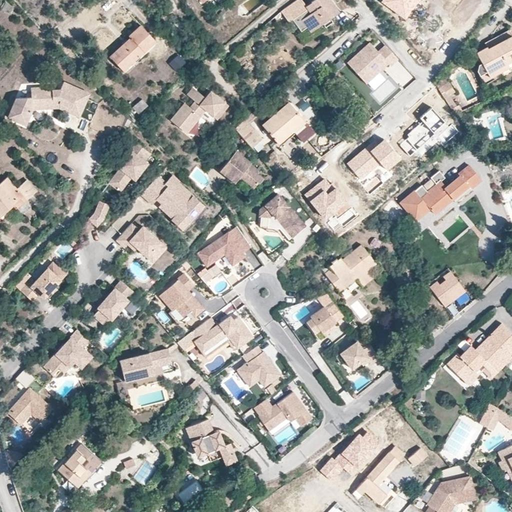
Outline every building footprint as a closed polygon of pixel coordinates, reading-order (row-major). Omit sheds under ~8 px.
[(307,8),(305,5),(301,0),(294,0),(285,6),(280,11),(288,22),(292,19),(307,8)] [(330,18),(339,12),(330,0),(312,0),(311,1),(314,6),(309,10),(307,8),(292,19),(301,31),(307,27),(310,32),(323,23),(325,27),(332,21),(330,18)] [(418,0),(381,0),(380,2),(404,19),(418,0)] [(314,6),(311,1),(305,5),(307,8),(309,10),(314,6)] [(7,16),(13,8),(6,3),(0,10),(7,16)] [(123,70),(155,40),(140,24),(128,35),(130,37),(109,56),(123,70)] [(487,48),(511,35),(508,29),(484,43),(486,46),(487,48)] [(477,72),(484,84),(511,70),(510,68),(511,67),(511,36),(511,35),(487,48),(486,46),(476,52),(482,64),(479,66),(477,72)] [(397,61),(385,47),(378,54),(369,44),(347,65),(366,86),(380,73),(378,72),(381,69),(382,71),(388,65),(390,68),(397,61)] [(176,74),(186,64),(178,55),(167,65),(176,74)] [(455,92),(442,74),(434,84),(444,99),(449,96),(455,92)] [(90,122),(98,103),(87,98),(89,93),(63,82),(60,89),(53,90),(52,87),(30,88),(31,97),(19,97),(10,118),(24,124),(31,109),(52,108),(52,100),(57,100),(59,101),(58,103),(80,113),(79,117),(90,122)] [(218,109),(224,102),(210,91),(205,97),(192,87),(186,95),(194,101),(190,107),(184,103),(170,120),(186,133),(205,109),(217,119),(223,112),(218,109)] [(510,98),(506,91),(498,95),(502,102),(510,98)] [(456,106),(449,96),(444,99),(451,108),(452,108),(456,106)] [(10,118),(19,97),(15,98),(7,117),(10,118)] [(138,113),(147,105),(142,99),(132,107),(138,113)] [(223,112),(228,105),(224,102),(218,109),(223,112)] [(58,103),(59,108),(79,117),(80,113),(58,103)] [(303,146),(315,136),(289,106),(282,112),(277,116),(262,129),(278,148),(294,135),(303,146)] [(442,121),(430,107),(418,117),(422,122),(407,134),(409,137),(400,144),(410,155),(434,135),(431,131),(442,121)] [(263,139),(248,122),(251,119),(249,116),(234,128),(252,148),(263,139)] [(365,148),(346,163),(359,179),(380,163),(385,169),(400,157),(385,138),(367,151),(365,148)] [(150,152),(133,139),(127,148),(129,149),(123,156),(125,165),(122,169),(120,167),(109,182),(120,191),(131,177),(132,178),(138,170),(140,172),(142,169),(147,162),(144,160),(150,152)] [(147,162),(142,169),(145,171),(150,165),(151,166),(158,158),(150,152),(144,160),(147,162)] [(258,173),(251,167),(252,166),(237,154),(220,174),(235,186),(240,179),(254,191),(258,186),(260,187),(264,181),(256,175),(258,173)] [(456,202),(471,189),(471,188),(481,179),(469,165),(459,174),(460,176),(447,187),(441,181),(445,178),(439,171),(431,178),(437,185),(428,193),(422,185),(402,203),(417,221),(430,209),(435,214),(453,198),(456,202)] [(172,218),(182,228),(202,206),(177,183),(179,182),(172,175),(165,183),(157,176),(140,194),(152,204),(156,199),(160,195),(164,199),(160,203),(159,204),(173,217),(172,218)] [(20,205),(36,191),(26,180),(17,188),(6,177),(0,182),(0,215),(17,201),(20,205)] [(120,191),(109,182),(107,185),(123,197),(126,197),(136,185),(135,179),(132,178),(131,177),(120,191)] [(325,178),(304,194),(324,219),(346,202),(332,183),(330,184),(325,178)] [(306,227),(280,195),(261,211),(260,218),(270,218),(269,229),(269,230),(280,230),(290,241),(292,239),(294,240),(298,237),(297,235),(306,227)] [(94,213),(89,219),(96,226),(103,218),(109,205),(99,200),(94,213)] [(182,228),(172,218),(170,220),(181,230),(182,228)] [(165,247),(142,226),(138,230),(131,223),(116,239),(123,247),(127,243),(129,241),(137,247),(147,257),(155,249),(159,253),(165,247)] [(428,232),(435,226),(432,223),(425,229),(428,232)] [(250,246),(236,226),(197,253),(206,266),(218,258),(216,256),(224,250),(234,263),(244,256),(242,252),(250,246)] [(137,247),(129,241),(127,243),(134,250),(137,247)] [(373,277),(367,270),(376,263),(361,244),(342,259),(339,257),(336,260),(335,258),(331,261),(332,263),(329,265),(331,268),(324,273),(339,292),(356,279),(362,286),(373,277)] [(159,253),(155,249),(147,257),(152,261),(159,253)] [(234,263),(224,250),(216,256),(218,258),(224,254),(231,265),(234,263)] [(28,283),(21,291),(32,301),(38,294),(43,298),(50,291),(54,287),(60,280),(53,273),(47,268),(31,286),(28,283)] [(203,309),(188,291),(194,285),(184,273),(177,279),(178,280),(159,296),(173,311),(176,308),(184,317),(190,311),(194,317),(203,309)] [(437,283),(430,288),(445,309),(466,293),(451,273),(444,278),(446,282),(440,286),(437,283)] [(133,291),(120,280),(107,295),(109,297),(105,301),(103,299),(96,307),(110,319),(122,306),(127,300),(126,299),(133,291)] [(333,323),(343,316),(334,304),(326,310),(323,307),(310,317),(311,318),(306,322),(314,333),(319,329),(324,336),(331,330),(329,326),(333,323)] [(252,337),(237,316),(232,320),(229,316),(216,326),(210,318),(190,332),(196,340),(194,342),(202,352),(226,334),(237,348),(252,337)] [(509,355),(511,352),(511,342),(511,341),(511,339),(511,332),(501,322),(475,349),(470,344),(460,355),(457,352),(446,363),(464,381),(481,363),(493,375),(511,357),(509,355)] [(88,339),(77,329),(59,349),(62,352),(57,357),(54,354),(42,367),(51,375),(57,368),(60,371),(63,373),(72,363),(77,357),(85,364),(92,356),(81,347),(88,339)] [(378,356),(363,335),(340,353),(351,368),(367,357),(369,360),(370,361),(378,356)] [(237,370),(245,380),(254,373),(259,379),(264,386),(280,374),(263,351),(261,353),(256,346),(243,356),(247,362),(237,370)] [(168,348),(120,361),(125,381),(173,368),(168,348)] [(59,349),(54,354),(57,357),(62,352),(59,349)] [(80,369),(85,364),(77,357),(72,363),(80,369)] [(369,360),(367,357),(360,362),(362,365),(369,360)] [(493,375),(481,363),(464,381),(467,384),(482,370),(490,378),(493,375)] [(60,371),(57,368),(51,375),(53,378),(60,371)] [(259,379),(254,373),(245,380),(249,386),(259,379)] [(52,408),(29,387),(18,400),(20,401),(18,404),(16,402),(7,412),(21,424),(31,413),(40,421),(52,408)] [(200,401),(207,394),(201,388),(194,395),(200,401)] [(345,389),(339,394),(347,405),(354,400),(345,389)] [(312,418),(292,391),(272,406),(266,399),(254,407),(260,415),(258,416),(268,429),(271,427),(271,428),(287,417),(290,421),(295,417),(301,426),(312,418)] [(486,427),(496,406),(489,403),(479,423),(486,427)] [(498,420),(502,411),(496,406),(486,427),(492,430),(498,420)] [(511,418),(502,411),(498,420),(511,431),(511,418)] [(216,437),(214,432),(213,433),(208,419),(185,428),(195,453),(201,455),(207,453),(219,448),(222,457),(233,453),(229,444),(224,446),(220,436),(216,437)] [(331,457),(320,470),(332,481),(344,468),(351,475),(381,443),(368,431),(363,436),(358,432),(334,459),(331,457)] [(76,487),(100,460),(81,443),(57,470),(76,487)] [(511,443),(497,451),(502,460),(507,457),(511,468),(511,443)] [(376,485),(404,454),(394,445),(356,489),(362,494),(365,490),(379,503),(387,494),(376,485)] [(414,466),(426,456),(419,448),(407,458),(414,466)] [(236,461),(233,453),(222,457),(226,465),(236,461)] [(130,457),(122,460),(124,466),(133,463),(130,457)] [(511,480),(511,468),(507,457),(502,460),(511,481),(511,480)] [(92,474),(103,462),(100,460),(90,472),(92,474)] [(475,499),(470,475),(440,482),(426,504),(429,506),(424,511),(449,511),(458,498),(463,501),(475,499)]
